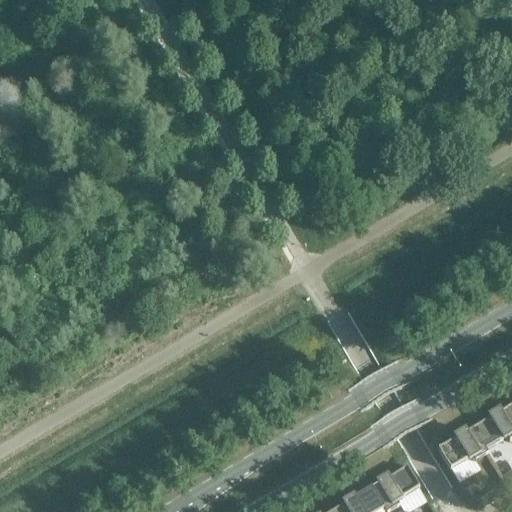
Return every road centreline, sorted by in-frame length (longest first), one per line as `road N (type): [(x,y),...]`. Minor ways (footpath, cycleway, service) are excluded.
road 1 (secondary): [(511,311),(352,402),(186,511)]
road 2 (secondary): [(254,511),(511,359)]
